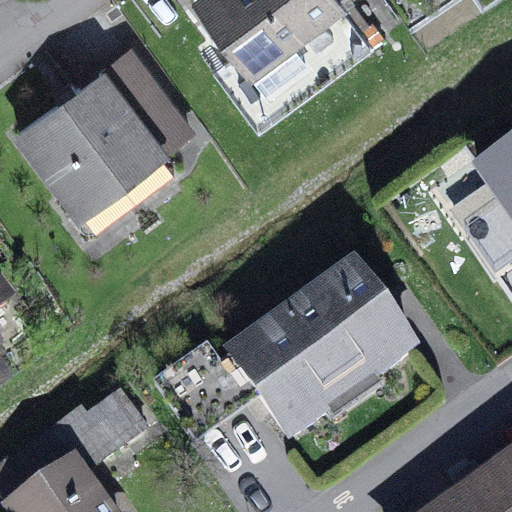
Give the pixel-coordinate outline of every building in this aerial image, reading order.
[(214,74),(259,134),(373,49),(339,4),(336,0),(200,0),(198,2),(238,56),(214,74)] [(174,170),(162,153),(190,132),(131,52),(75,94),(70,87),(55,98),(60,105),(20,134),(80,214),(83,212),(92,225),(100,226),(174,170)] [(511,155),(484,175),(511,215),(511,155)] [(372,368),(379,378),(412,354),(355,273),(232,359),(262,401),(289,441),(327,414),(320,404),(372,368)] [(155,386),(193,439),(245,402),(220,367),(207,349),(155,386)] [(193,439),(198,446),(262,401),(232,359),(220,367),(245,402),(193,439)] [(327,414),(335,424),(386,388),(379,378),(372,368),(320,404),(327,414)] [(122,397),(89,421),(85,414),(0,474),(0,497),(10,511),(104,511),(81,480),(147,432),(122,397)] [(511,511),(511,463),(484,485),(464,499),(458,490),(428,511),(511,511)] [(450,480),(458,490),(464,499),(484,485),(470,466),(450,480)]
